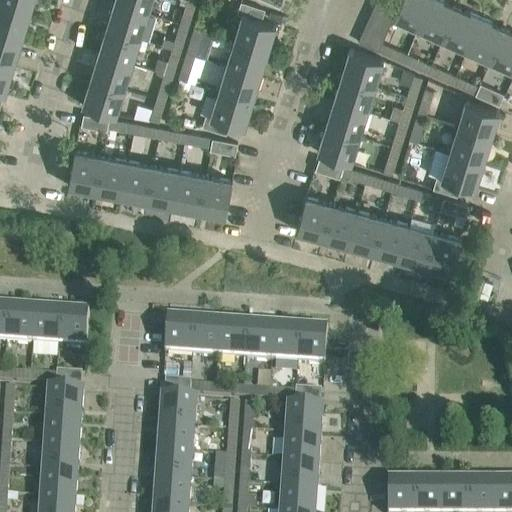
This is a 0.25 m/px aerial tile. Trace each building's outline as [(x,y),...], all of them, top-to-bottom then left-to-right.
[(0,0),(0,6),(29,16),(33,0),(0,0)] [(148,13),(152,0),(114,0),(114,2),(148,13)] [(190,26),(198,0),(187,0),(181,23),(190,26)] [(268,50),(277,23),(273,22),(262,19),(265,8),(242,0),(238,12),(244,14),(236,39),(268,50)] [(393,18),(394,15),(397,8),(379,0),(377,0),(373,10),(393,18)] [(419,27),(431,0),(400,0),(397,8),(394,15),(419,27)] [(443,38),(457,5),(445,0),(431,0),(419,27),(443,38)] [(141,37),(148,13),(114,2),(107,26),(141,37)] [(468,49),(482,16),(457,5),(443,38),(468,49)] [(0,34),(21,41),(29,16),(0,6),(0,34)] [(388,29),(393,18),(373,10),(368,20),(388,29)] [(492,59),(506,27),(482,16),(468,49),(492,59)] [(384,39),(388,29),(368,20),(364,30),(384,39)] [(182,50),(190,26),(181,23),(176,39),(173,47),(182,50)] [(133,63),(141,37),(107,26),(99,52),(133,63)] [(207,40),(210,31),(204,29),(195,26),(187,52),(197,54),(202,38),(207,40)] [(511,29),(506,27),(492,59),(511,68),(511,29)] [(383,41),(384,39),(364,30),(359,41),(379,50),(383,41)] [(0,62),(13,66),(21,41),(0,34),(0,62)] [(165,36),(163,44),(173,47),(176,39),(165,36)] [(261,75),(268,50),(236,39),(228,64),(261,75)] [(408,52),(383,41),(379,50),(404,61),(408,52)] [(174,76),(182,50),(173,47),(169,60),(158,56),(154,69),(165,73),(174,76)] [(380,57),(355,49),(354,49),(354,48),(350,47),(342,74),(376,85),(384,58),(380,57)] [(125,87),(133,63),(99,52),(91,77),(125,87)] [(191,72),(197,54),(187,52),(179,78),(189,81),(191,72)] [(432,62),(408,52),(404,61),(428,72),(432,62)] [(5,93),(13,66),(0,62),(0,90),(1,91),(1,92),(5,93)] [(457,73),(432,62),(428,72),(453,83),(457,73)] [(253,100),(261,75),(228,64),(220,90),(253,100)] [(191,72),(189,81),(197,83),(200,75),(191,72)] [(166,100),(174,76),(165,73),(157,97),(166,100)] [(422,76),(412,73),(406,94),(415,97),(422,76)] [(480,84),(457,73),(453,83),(476,93),(480,84)] [(368,110),(376,85),(342,74),(334,100),(368,110)] [(117,114),(125,87),(91,77),(83,103),(86,105),(87,104),(113,113),(117,114)] [(481,82),(480,84),(476,93),(499,103),(504,92),(481,82)] [(424,86),(416,113),(425,116),(434,89),(424,86)] [(245,126),(253,100),(220,90),(212,116),(206,114),(203,125),(227,133),(230,122),(241,125),(245,126)] [(407,123),(415,97),(406,94),(402,107),(398,120),(407,123)] [(160,122),(166,100),(157,97),(151,119),(160,122)] [(491,137),(500,110),(496,108),(496,109),(470,101),(470,100),(466,99),(458,126),(491,137)] [(360,136),(368,110),(334,100),(326,125),(360,136)] [(385,102),(381,115),(398,120),(402,107),(385,102)] [(107,129),(107,126),(109,117),(84,112),(81,124),(107,129)] [(417,142),(425,116),(416,113),(408,139),(417,142)] [(133,131),(135,122),(109,117),(107,126),(133,131)] [(399,148),(407,123),(398,120),(389,145),(399,148)] [(159,136),(161,127),(135,122),(133,131),(159,136)] [(352,161),(360,136),(326,125),(318,151),(322,152),(322,151),(348,160),(352,161)] [(483,163),(491,137),(458,126),(450,152),(483,163)] [(185,141),(187,132),(161,127),(159,136),(185,141)] [(211,146),(213,137),(187,132),(185,141),(211,146)] [(238,141),(213,137),(211,146),(210,149),(235,153),(238,141)] [(391,175),(399,148),(389,145),(381,172),(391,175)] [(95,189),(101,154),(75,149),(74,153),(69,180),(68,184),(95,189)] [(475,188),(483,163),(450,152),(442,176),(437,175),(433,187),(457,194),(461,183),(472,186),(472,187),(475,188)] [(120,194),(127,159),(101,154),(95,189),(120,194)] [(341,174),(344,165),(319,157),(316,168),(340,176),(341,174)] [(147,199),(154,164),(127,159),(120,194),(147,199)] [(173,204),(180,169),(154,164),(147,199),(173,204)] [(365,182),(368,172),(344,165),(341,174),(365,182)] [(199,209),(205,174),(180,169),(173,204),(199,209)] [(390,190),(393,180),(368,172),(365,182),(390,190)] [(233,179),(205,174),(199,209),(226,214),(227,210),(232,183),(233,179)] [(416,198),(419,188),(393,180),(390,190),(416,198)] [(437,221),(444,196),(419,188),(416,198),(433,203),(428,219),(437,221)] [(323,237),(333,202),(306,195),(305,199),(298,226),(297,226),(296,229),(323,237)] [(469,204),(456,200),(444,196),(437,221),(446,224),(449,211),(456,213),(465,216),(469,204)] [(348,244),(358,209),(333,202),(323,237),(348,244)] [(373,250),(382,216),(358,209),(348,244),(373,250)] [(456,213),(453,222),(464,226),(467,217),(467,216),(465,216),(456,213)] [(400,258),(410,223),(382,216),(373,250),(400,258)] [(425,264),(435,230),(410,223),(400,258),(425,264)] [(461,237),(435,230),(425,264),(452,272),(453,268),(460,241),(461,237)] [(0,342),(6,343),(9,308),(0,307),(0,342)] [(34,345),(36,310),(9,308),(6,343),(34,345)] [(60,347),(62,311),(36,310),(34,345),(60,347)] [(90,313),(89,313),(62,311),(60,347),(87,349),(88,345),(87,345),(89,317),(90,317),(90,313)] [(194,356),(196,321),(168,319),(167,323),(168,323),(166,351),(165,354),(194,356)] [(219,358),(221,323),(196,321),(194,356),(219,358)] [(246,360),(248,325),(221,323),(219,358),(246,360)] [(271,362),(274,326),(248,325),(246,360),(271,362)] [(298,364),(300,328),(274,326),(271,362),(298,364)] [(329,330),(328,330),(300,328),(298,364),(326,366),(327,362),(326,362),(328,334),(329,330)] [(185,370),(184,380),(192,381),(193,371),(185,370)] [(31,382),(32,373),(4,371),(4,380),(31,382)] [(82,385),(83,374),(83,373),(57,372),(57,375),(56,384),(82,385)] [(56,384),(57,375),(32,373),(31,382),(56,384)] [(191,393),(192,384),(192,381),(184,380),(166,379),(165,391),(191,393)] [(217,394),(217,386),(192,384),(191,393),(217,394)] [(243,396),(244,388),(217,386),(217,394),(243,396)] [(6,387),(5,413),(14,414),(16,388),(6,387)] [(269,398),(269,390),(244,388),(243,396),(269,398)] [(82,419),(84,392),(84,391),(81,391),(80,391),(53,390),(53,389),(49,389),(47,416),(82,419)] [(296,389),(296,392),(295,400),(321,402),(322,391),(296,389)] [(295,400),(296,392),(269,390),(269,398),(295,400)] [(166,397),(165,397),(162,397),(160,425),(196,427),(198,399),(194,399),(194,400),(166,398),(166,397)] [(230,402),(229,429),(238,430),(240,403),(230,402)] [(245,404),(243,430),(253,431),(255,404),(245,404)] [(322,436),(324,409),(324,408),(320,408),(320,409),(292,407),(292,406),(288,406),(286,433),(322,436)] [(12,440),(14,414),(5,413),(3,440),(12,440)] [(81,445),(82,419),(47,416),(45,443),(81,445)] [(194,454),(196,427),(160,425),(158,451),(194,454)] [(236,457),(238,430),(229,429),(229,431),(219,430),(217,455),(227,456),(236,457)] [(251,457),(253,431),(243,430),(242,457),(251,457)] [(320,462),(322,436),(286,433),(285,460),(320,462)] [(10,467),(12,440),(3,440),(1,466),(10,467)] [(79,472),(81,445),(45,443),(43,469),(79,472)] [(192,480),(194,454),(158,451),(156,477),(192,480)] [(235,483),(236,457),(227,456),(225,482),(235,483)] [(250,484),(251,457),(242,457),(240,484),(250,484)] [(318,489),(320,463),(320,462),(285,460),(283,486),(318,489)] [(0,492),(9,493),(10,467),(1,466),(0,479),(0,492)] [(77,498),(79,472),(43,469),(42,496),(77,498)] [(190,506),(192,480),(156,477),(155,504),(190,506)] [(511,511),(511,481),(496,482),(495,511),(511,511)] [(233,509),(235,483),(225,482),(215,482),(214,490),(224,490),(222,509),(233,509)] [(415,511),(415,482),(388,482),(388,486),(389,486),(388,511),(415,511)] [(443,511),(444,482),(415,482),(415,511),(443,511)] [(468,511),(469,482),(444,482),(443,511),(468,511)] [(495,511),(496,482),(469,482),(468,511),(495,511)] [(257,498),(249,497),(249,492),(250,484),(240,484),(238,509),(248,510),(256,511),(257,498)] [(316,511),(318,489),(283,486),(280,511),(316,511)] [(0,511),(7,511),(9,493),(0,492),(0,511)] [(75,511),(77,498),(42,496),(40,511),(75,511)]
